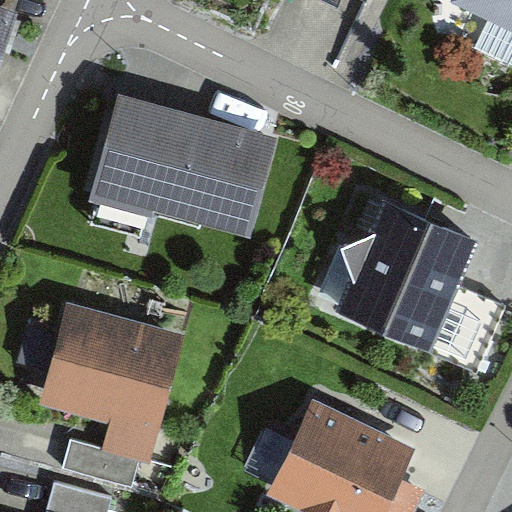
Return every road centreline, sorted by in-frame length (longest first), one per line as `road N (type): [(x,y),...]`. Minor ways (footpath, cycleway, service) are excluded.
road 1 (residential): [(511,200),(113,0)]
road 2 (residential): [(0,192),(95,0)]
